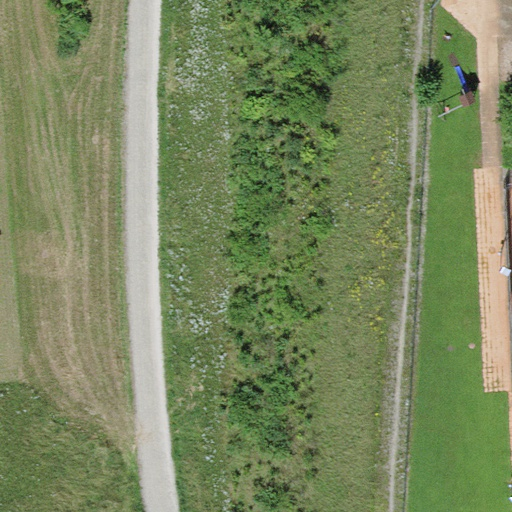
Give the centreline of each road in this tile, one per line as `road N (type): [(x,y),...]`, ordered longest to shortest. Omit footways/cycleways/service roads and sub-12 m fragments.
road 1 (track): [(170,511),(151,428),(141,261),(143,0)]
road 2 (motorway): [(181,0),(139,511)]
road 3 (motorway): [(230,511),(265,0)]
road 4 (track): [(418,0),(389,511)]
